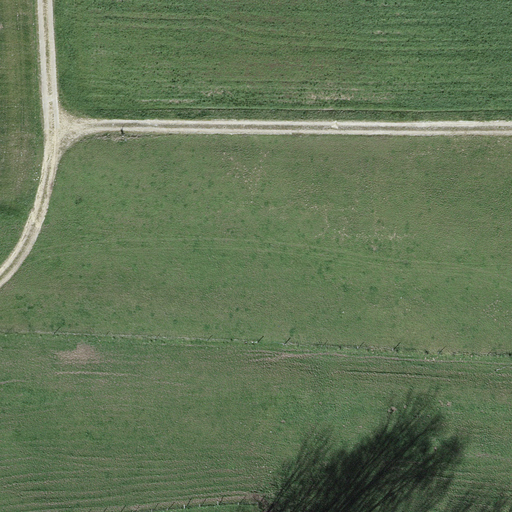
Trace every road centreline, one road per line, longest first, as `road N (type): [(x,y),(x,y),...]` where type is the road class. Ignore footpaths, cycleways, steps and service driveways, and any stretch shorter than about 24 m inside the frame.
road 1 (track): [(49,125),(511,131)]
road 2 (track): [(43,0),(48,163),(26,242),(0,275)]
